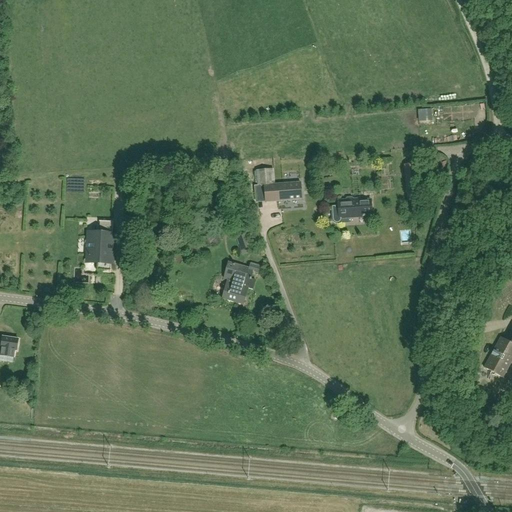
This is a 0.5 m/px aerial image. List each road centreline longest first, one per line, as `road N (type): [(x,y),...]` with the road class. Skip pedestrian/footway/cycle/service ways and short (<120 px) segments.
road 1 (unclassified): [(401,434),(422,393),(422,310),(460,148),(498,143),(486,69),(458,0)]
road 2 (tertiary): [(401,434),(275,355),(0,297)]
